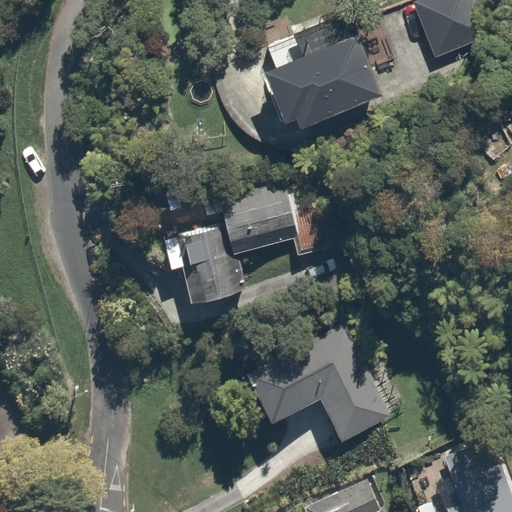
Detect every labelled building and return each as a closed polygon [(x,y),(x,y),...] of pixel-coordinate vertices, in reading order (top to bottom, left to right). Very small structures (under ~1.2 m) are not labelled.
[(475,0),(420,0),(414,3),(435,59),(490,35),(475,0)] [(265,74),(286,125),(296,120),(301,130),(383,95),(358,36),(265,74)] [(211,188),(215,207),(169,216),(185,293),(231,283),(223,245),(297,229),(285,172),(211,188)] [(238,354),(260,403),(310,381),(334,435),(385,412),(340,310),(238,354)] [(511,511),(511,484),(493,441),(427,471),(434,487),(413,496),(419,511),(422,511),(440,504),(443,511),(511,511)] [(351,511),(341,486),(301,501),(305,511),(351,511)]
